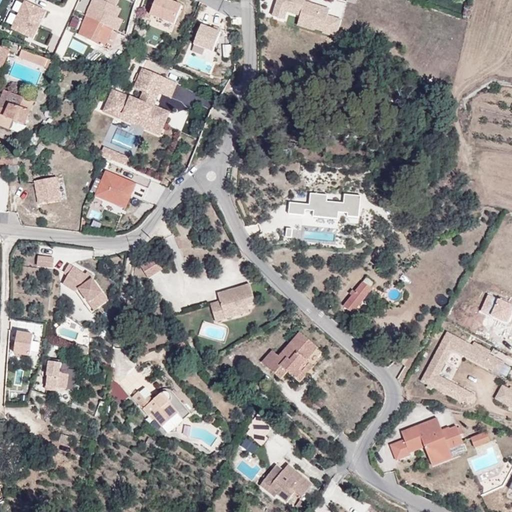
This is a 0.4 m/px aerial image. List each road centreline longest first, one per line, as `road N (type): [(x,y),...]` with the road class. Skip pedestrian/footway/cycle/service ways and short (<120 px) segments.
road 1 (residential): [(214,178),(253,254),(389,381),(394,399),(385,420),(358,448)]
road 2 (residential): [(214,178),(181,190),(142,239),(117,246),(6,233)]
road 3 (residential): [(248,0),(246,92),(214,178)]
road 4 (residential): [(6,233),(0,383)]
